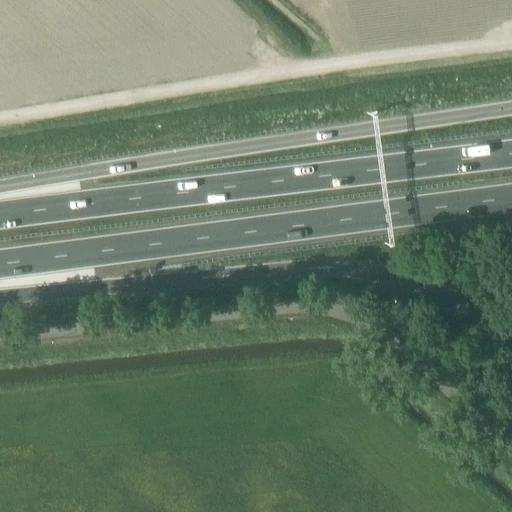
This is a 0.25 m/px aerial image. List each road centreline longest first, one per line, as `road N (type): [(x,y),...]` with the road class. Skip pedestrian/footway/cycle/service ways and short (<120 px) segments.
road 1 (motorway): [(0,298),(370,272),(464,304),(511,332)]
road 2 (motorway): [(511,109),(278,145),(0,203)]
road 3 (track): [(0,119),(511,45)]
road 4 (motorway): [(0,263),(511,197)]
road 5 (motorway): [(511,154),(0,216)]
